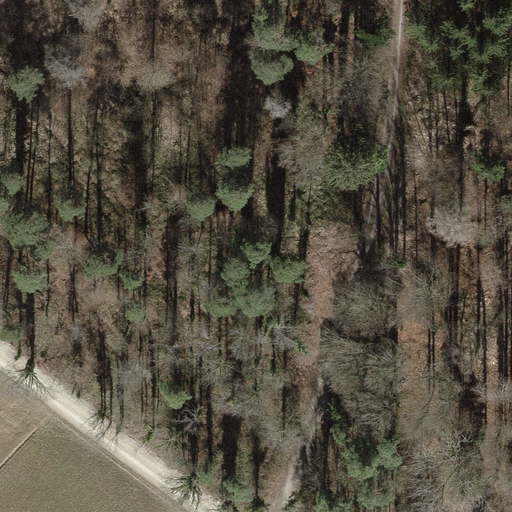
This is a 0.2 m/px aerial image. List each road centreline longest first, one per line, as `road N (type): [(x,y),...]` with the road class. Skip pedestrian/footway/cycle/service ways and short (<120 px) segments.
road 1 (track): [(285,511),(383,190),(399,0)]
road 2 (track): [(207,511),(0,358)]
